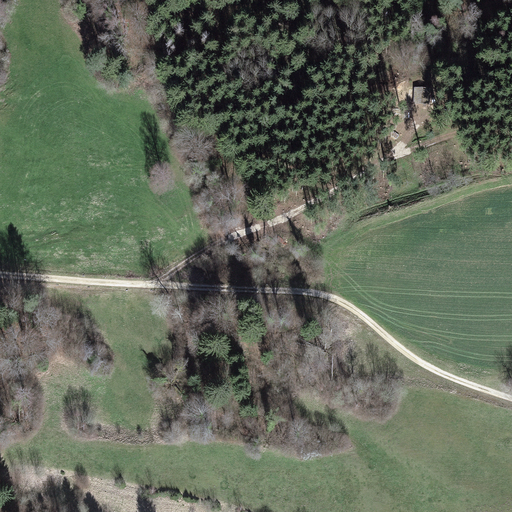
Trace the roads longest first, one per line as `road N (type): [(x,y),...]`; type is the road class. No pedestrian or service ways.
road 1 (track): [(0,276),(348,301),(436,371),(511,398)]
road 2 (track): [(155,284),(200,251),(401,150),(459,129),(511,130)]
